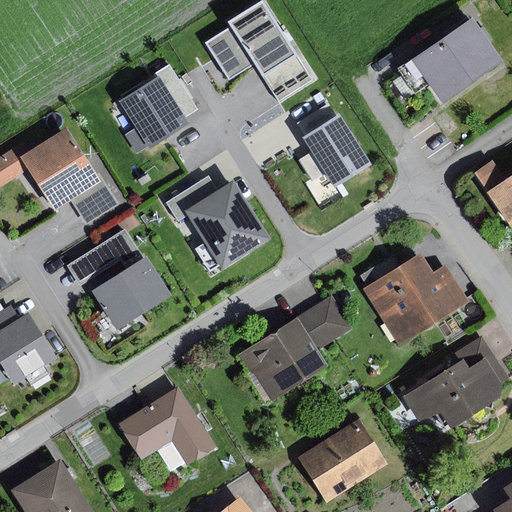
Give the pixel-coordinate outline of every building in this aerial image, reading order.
[(262,77),(298,55),(265,1),(230,23),(233,27),(206,44),(229,81),(255,65),(262,77)] [(474,19),(399,69),(416,95),(431,85),(442,102),(503,62),(474,19)] [(314,81),(298,55),(262,77),(278,102),(314,81)] [(158,73),(161,79),(186,117),(197,110),(170,66),(158,73)] [(154,151),(192,126),(186,117),(161,79),(123,104),(154,151)] [(298,124),(307,138),(338,118),(328,104),(298,124)] [(338,191),(374,168),(341,116),(338,118),(307,138),(305,139),(313,152),(326,173),(338,191)] [(69,130),(23,158),(30,169),(57,212),(72,202),(103,183),(69,130)] [(0,188),(30,169),(23,158),(16,147),(0,157),(0,188)] [(326,173),(313,152),(301,160),(313,181),(326,173)] [(494,161),(476,174),(511,225),(511,178),(508,181),(494,161)] [(188,211),(219,193),(210,177),(165,204),(174,219),(188,211)] [(103,183),(72,202),(86,224),(119,203),(105,181),(103,183)] [(188,211),(224,269),(272,240),(236,182),(219,193),(188,211)] [(125,230),(68,266),(80,286),(121,261),(138,250),(125,230)] [(138,250),(121,261),(128,272),(145,261),(138,250)] [(368,287),(365,289),(401,345),(468,303),(445,267),(434,274),(422,253),(400,266),(368,287)] [(361,276),(368,287),(400,266),(393,255),(361,276)] [(95,292),(120,331),(173,298),(148,259),(145,261),(128,272),(95,292)] [(333,299),(315,310),(334,342),(352,331),(333,299)] [(0,332),(21,320),(13,306),(4,311),(0,313),(0,332)] [(315,310),(299,319),(318,351),(334,342),(315,310)] [(21,320),(0,332),(0,361),(15,387),(58,361),(30,315),(21,320)] [(299,319),(240,355),(251,373),(256,374),(273,401),(328,367),(318,351),(299,319)] [(465,360),(405,398),(422,425),(442,413),(454,432),(502,401),(503,384),(487,359),(471,369),(465,360)] [(180,388),(122,425),(144,460),(173,442),(188,466),(217,447),(180,388)] [(359,420),(299,458),(327,503),(387,465),(359,420)] [(92,511),(62,462),(14,492),(26,511),(92,511)] [(511,496),(511,501),(496,511),(511,511),(511,487),(508,490),(511,496)] [(252,511),(241,498),(224,511),(252,511)]
